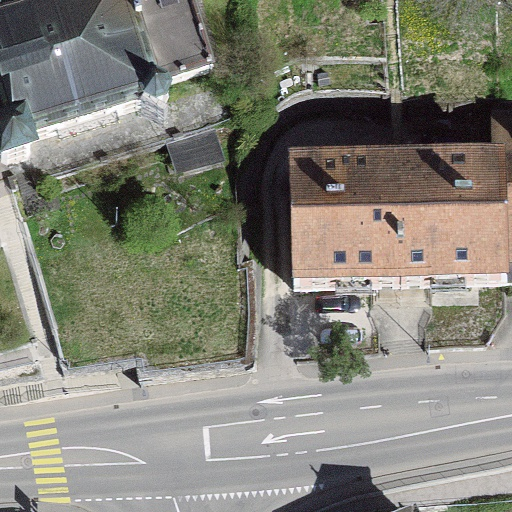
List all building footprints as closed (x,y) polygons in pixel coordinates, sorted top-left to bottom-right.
[(211,71),(189,0),(64,0),(0,19),(0,112),(6,134),(0,135),(0,159),(2,167),(30,157),(26,143),(158,104),(154,89),(211,71)] [(511,120),(496,121),(502,286),(511,285),(511,120)] [(494,121),(496,167),(396,170),(400,289),(502,286),(496,121),(494,121)] [(167,143),(176,174),(222,160),(212,128),(167,143)] [(294,292),(400,289),(396,170),(291,173),(294,292)]
